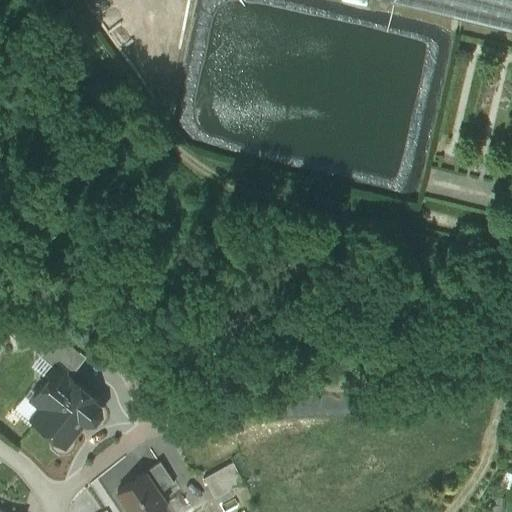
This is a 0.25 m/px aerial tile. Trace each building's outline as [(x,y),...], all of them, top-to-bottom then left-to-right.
[(511,0),(393,0),(393,1),(511,29),(511,0)] [(78,351),(57,334),(48,344),(39,355),(55,367),(56,366),(68,376),(85,356),(79,351),(78,351)] [(68,376),(56,366),(55,367),(32,396),(43,405),(33,418),(62,441),(82,417),(85,419),(92,418),(98,412),(97,405),(94,402),(97,399),(68,376)] [(231,458),(203,473),(213,493),(242,478),(231,458)] [(173,479),(159,459),(147,467),(161,487),(173,479)] [(164,500),(143,469),(116,487),(132,511),(169,511),(162,502),(164,500)]
